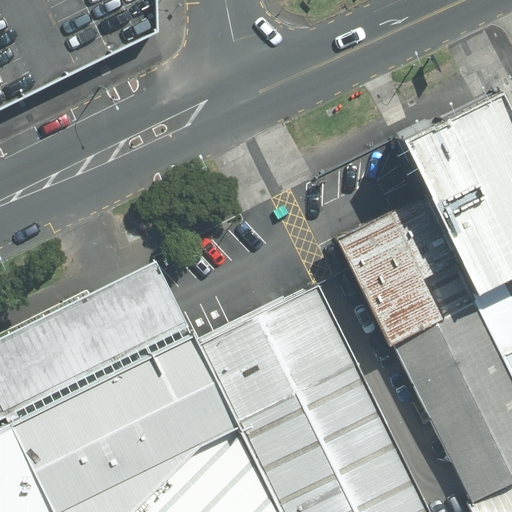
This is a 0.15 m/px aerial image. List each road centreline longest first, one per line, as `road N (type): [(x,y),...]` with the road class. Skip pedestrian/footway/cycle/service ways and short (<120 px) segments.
road 1 (unknown): [(310,216),(450,511)]
road 2 (secondary): [(0,205),(249,91)]
road 3 (secondary): [(249,91),(455,0)]
road 4 (unknown): [(249,91),(310,216)]
